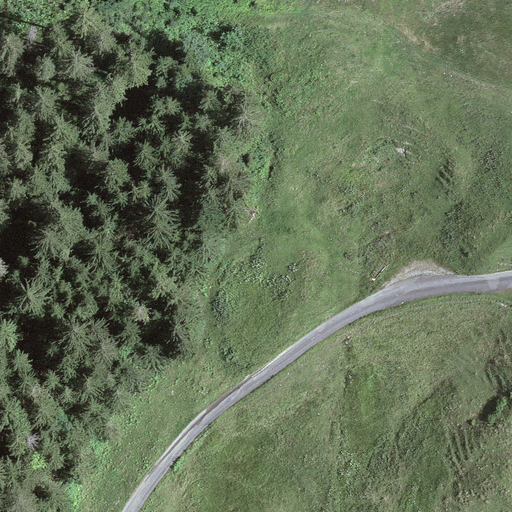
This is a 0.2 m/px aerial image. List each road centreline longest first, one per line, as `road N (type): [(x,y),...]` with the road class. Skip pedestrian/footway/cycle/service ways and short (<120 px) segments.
road 1 (track): [(0,258),(67,190),(188,28),(239,15),(408,36)]
road 2 (track): [(130,511),(199,423),(349,315),(411,290),(511,278)]
